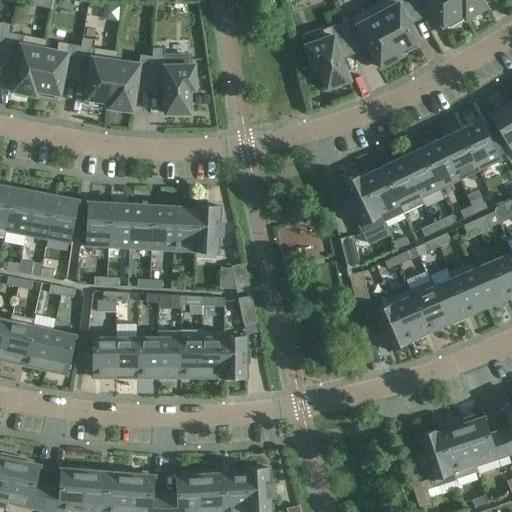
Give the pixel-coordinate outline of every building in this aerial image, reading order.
[(419,14),(411,0),(384,0),(372,7),(399,58),(418,47),(416,42),(419,41),(408,20),(419,14)] [(467,19),(455,0),(411,0),(419,14),(430,7),(442,28),(445,26),(448,30),(467,19)] [(455,0),(467,19),(486,7),(483,2),(481,0),(455,0)] [(399,58),(372,7),(342,23),(353,49),(365,42),(376,62),(379,68),(399,58)] [(0,60),(5,61),(10,33),(12,25),(0,22),(0,60)] [(353,49),(342,23),(320,31),(323,40),(305,46),(313,70),(319,68),(326,90),(350,81),(348,75),(347,75),(340,54),(353,49)] [(33,96),(44,40),(10,33),(5,61),(17,63),(12,86),(11,92),(33,96)] [(44,40),(33,96),(55,100),(56,95),(59,96),(64,72),(76,75),(83,39),(82,39),(80,47),(58,43),(56,52),(45,49),(46,40),(44,40)] [(83,39),(76,75),(89,77),(85,100),(89,101),(88,106),(110,109),(117,61),(116,61),(117,52),(93,49),(94,40),(83,39)] [(152,49),(152,57),(150,85),(164,85),(165,108),(164,108),(165,114),(190,114),(190,107),(189,107),(189,91),(195,91),(194,66),(189,66),(189,56),(164,56),(164,49),(152,49)] [(117,61),(110,109),(132,112),(133,106),(136,83),(150,85),(152,57),(140,55),(139,65),(117,61)] [(511,107),(511,105),(505,109),(504,108),(490,116),(511,151),(511,107)] [(460,133),(478,170),(499,160),(480,122),(466,128),(467,130),(460,133)] [(440,141),(459,179),(478,170),(460,133),(454,136),(453,134),(440,141)] [(421,152),(439,189),(459,179),(440,141),(427,147),(428,149),(421,152)] [(401,159),(423,204),(424,204),(420,197),(439,189),(421,152),(415,155),(414,153),(401,159)] [(382,170),(403,214),(423,204),(401,159),(388,166),(389,167),(382,170)] [(361,175),(384,223),(403,214),(382,170),(376,173),(375,172),(363,177),(362,175),(361,175)] [(384,223),(361,175),(340,185),(347,200),(344,201),(349,213),(353,212),(363,233),(384,223)] [(0,186),(0,237),(3,238),(12,190),(5,189),(6,188),(0,186)] [(12,190),(3,238),(4,238),(6,231),(26,235),(34,193),(19,190),(19,192),(12,190)] [(34,193),(26,235),(47,239),(55,199),(48,197),(48,196),(34,193)] [(470,203),(476,214),(486,209),(481,197),(470,203)] [(55,199),(47,239),(69,243),(77,201),(62,198),(61,200),(55,199)] [(511,209),(511,200),(503,205),(506,212),(511,209)] [(108,247),(111,206),(104,206),(104,204),(88,203),(86,246),(108,247)] [(476,214),(470,203),(471,206),(460,212),(464,219),(476,214)] [(111,206),(108,247),(130,248),(132,205),(118,205),(117,206),(111,206)] [(132,205),(130,248),(151,249),(154,208),(147,208),(147,206),(132,205)] [(175,208),(173,250),(195,252),(197,206),(196,206),(196,211),(190,210),(190,209),(175,208)] [(197,206),(195,252),(217,253),(218,237),(222,237),(223,224),(219,223),(220,207),(197,206)] [(154,208),(151,249),(173,250),(175,208),(161,207),(161,209),(154,208)] [(491,227),(489,224),(486,216),(474,221),(480,233),(491,227)] [(432,224),(435,232),(447,227),(444,219),(432,224)] [(480,233),(474,221),(463,226),(468,238),(480,233)] [(435,232),(432,224),(421,229),(424,237),(435,232)] [(435,239),(438,247),(450,242),(446,234),(435,239)] [(353,237),(340,240),(347,270),(360,266),(353,237)] [(393,242),(396,250),(408,245),(405,237),(393,242)] [(438,247),(435,239),(423,244),(427,252),(438,247)] [(396,257),(399,265),(411,260),(407,252),(396,257)] [(511,296),(511,254),(492,262),(508,298),(511,296)] [(399,265),(396,257),(384,262),(388,270),(399,265)] [(21,260),(20,265),(18,273),(31,276),(33,263),(21,260)] [(6,271),(18,273),(20,265),(8,262),(6,271)] [(508,298),(492,262),(473,271),(470,264),(469,264),(488,307),(508,298)] [(488,307),(469,264),(449,273),(468,316),(488,307)] [(237,293),(249,290),(244,265),(231,268),(237,293)] [(468,316),(449,273),(446,268),(429,276),(431,281),(430,282),(448,324),(468,316)] [(41,269),(40,277),(52,280),(54,271),(41,269)] [(362,272),(349,276),(355,301),(368,298),(362,272)] [(18,288),(20,279),(8,277),(6,285),(18,288)] [(106,286),(107,278),(94,277),(94,286),(106,286)] [(107,278),(106,286),(119,287),(119,279),(107,278)] [(20,279),(18,288),(31,290),(32,282),(20,279)] [(149,289),(150,280),(137,280),(137,288),(149,289)] [(150,280),(149,289),(162,290),(162,281),(150,280)] [(171,281),(171,290),(184,291),(184,282),(171,281)] [(448,324),(430,282),(410,290),(428,333),(448,324)] [(61,296),(62,287),(50,285),(48,294),(61,296)] [(62,287),(61,296),(73,298),(75,290),(62,287)] [(428,333),(410,290),(390,299),(409,342),(410,342),(409,341),(428,333)] [(115,302),(116,293),(103,292),(103,301),(115,302)] [(116,293),(115,302),(128,302),(128,294),(116,293)] [(158,304),(159,295),(146,294),(146,303),(158,304)] [(159,295),(158,304),(158,308),(171,309),(171,296),(159,295)] [(243,324),(256,322),(251,296),(238,299),(243,324)] [(202,306),(202,298),(189,297),(189,306),(202,306)] [(202,298),(202,306),(214,307),(215,298),(202,298)] [(409,342),(390,299),(389,299),(391,304),(372,313),(377,326),(375,328),(380,339),(382,338),(388,351),(409,342)] [(0,359),(2,360),(12,315),(11,315),(9,322),(0,319),(0,359)] [(23,365),(33,320),(12,315),(2,360),(23,365)] [(44,370),(53,331),(33,327),(34,320),(33,320),(23,365),(44,370)] [(53,331),(44,370),(66,375),(75,336),(53,331)] [(159,378),(158,331),(157,331),(157,339),(137,339),(137,378),(159,378)] [(180,378),(180,331),(158,331),(159,378),(180,378)] [(202,378),(202,331),(180,331),(180,378),(202,378)] [(223,379),(223,331),(202,331),(202,378),(222,378),(222,379),(223,379)] [(224,331),(223,331),(223,379),(246,379),(246,364),(249,364),(249,352),(246,352),(246,337),(224,337),(224,331)] [(93,378),(115,378),(115,339),(93,339),(93,378)] [(137,378),(137,339),(115,339),(115,378),(137,378)] [(471,394),(504,377),(494,359),(462,376),(471,394)] [(409,397),(392,397),(391,411),(408,412),(409,397)] [(501,432),(510,454),(511,453),(511,402),(509,403),(511,406),(503,410),(511,427),(501,432)] [(460,423),(476,473),(477,472),(475,466),(510,454),(501,432),(489,436),(483,418),(476,420),(475,418),(460,423)] [(278,442),(278,422),(263,422),(262,442),(278,442)] [(438,430),(455,480),(476,473),(460,423),(445,428),(446,430),(440,432),(439,429),(438,430)] [(455,480),(438,430),(415,437),(421,453),(417,454),(421,467),(425,465),(430,480),(412,486),(420,509),(432,505),(427,489),(455,480)] [(0,457),(0,508),(5,510),(16,458),(1,455),(0,458),(0,457)] [(16,458),(5,510),(6,510),(8,503),(43,511),(47,487),(35,484),(39,466),(31,464),(32,461),(16,458)] [(47,487),(43,511),(57,511),(81,511),(85,468),(69,467),(69,470),(61,469),(59,488),(47,487)] [(85,468),(81,511),(104,511),(107,473),(100,472),(100,469),(85,468)] [(244,470),(246,511),(270,511),(270,498),(274,498),(273,484),(269,485),(268,468),(244,470)] [(107,473),(104,511),(126,511),(130,472),(114,470),(114,473),(107,473)] [(222,474),(224,511),(246,511),(244,470),(229,471),(229,474),(222,474)] [(199,472),(201,511),(224,511),(222,474),(215,474),(215,471),(199,472)] [(130,472),(126,511),(164,511),(164,496),(152,495),(154,476),(146,476),(146,473),(130,472)] [(164,496),(164,511),(201,511),(199,472),(183,473),(183,476),(175,477),(176,495),(164,496)] [(505,491),(511,489),(511,474),(502,477),(505,491)] [(471,501),(475,509),(487,504),(484,496),(471,501)]
